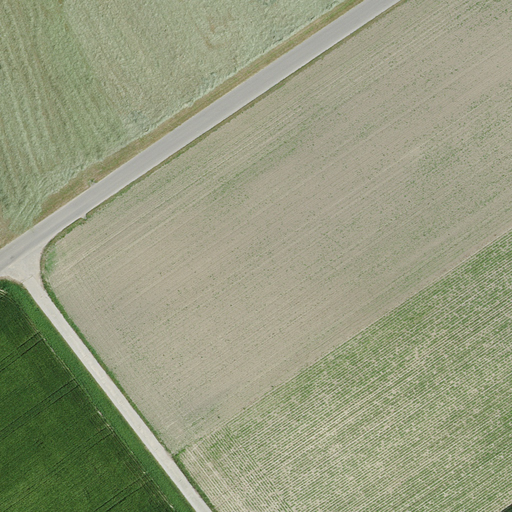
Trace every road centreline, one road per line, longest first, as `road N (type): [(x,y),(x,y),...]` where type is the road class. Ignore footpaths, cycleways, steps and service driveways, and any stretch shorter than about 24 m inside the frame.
road 1 (tertiary): [(382,0),(0,250)]
road 2 (track): [(8,244),(203,511)]
